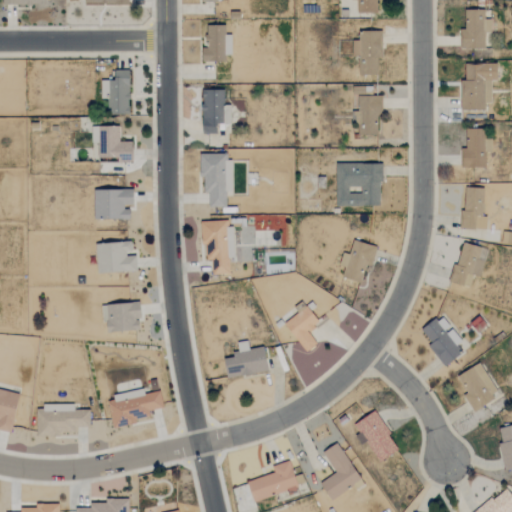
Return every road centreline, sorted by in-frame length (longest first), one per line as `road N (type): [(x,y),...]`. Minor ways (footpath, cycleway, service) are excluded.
road 1 (residential): [(213,511),(177,338),(164,40)]
road 2 (residential): [(0,463),(81,468),(240,433),(323,392),(366,349)]
road 3 (residential): [(366,349),(401,291),(416,239),(419,0)]
road 4 (residential): [(0,40),(164,40)]
road 5 (residential): [(444,461),(434,426),(406,385),(366,349)]
